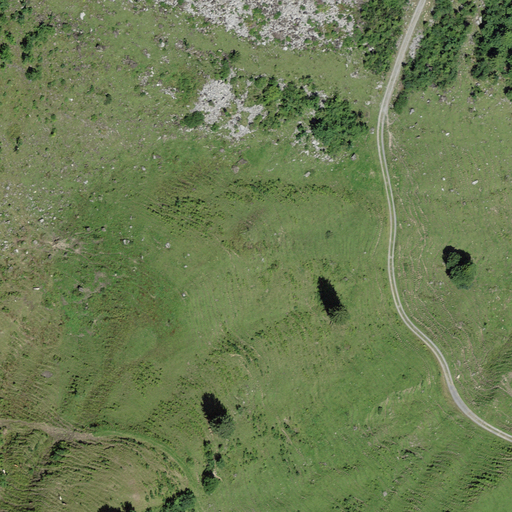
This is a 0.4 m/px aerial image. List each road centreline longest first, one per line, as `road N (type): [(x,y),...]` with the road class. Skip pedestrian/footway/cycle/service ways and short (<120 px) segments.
road 1 (track): [(421,0),(378,112),(396,315),(433,348),(463,406),(511,432)]
road 2 (track): [(205,511),(185,473),(157,448),(0,425)]
